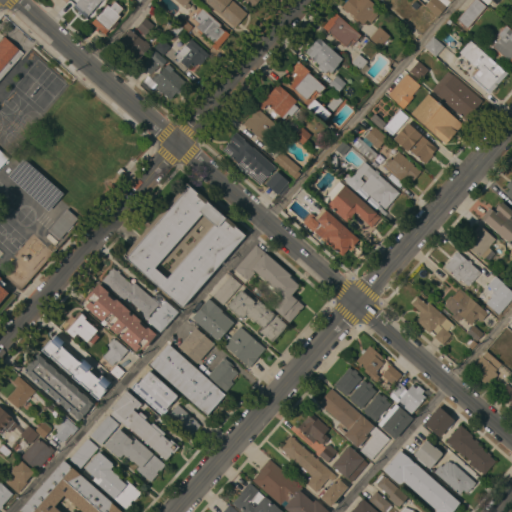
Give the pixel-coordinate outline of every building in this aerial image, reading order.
[(101,0),(87,15),(88,16),(86,18),(73,6),(78,0),(101,0)] [(188,0),(187,2),(191,5),(187,10),(175,0),(188,0)] [(232,0),(247,13),(234,27),(205,1),(205,0),(232,0)] [(346,0),(369,0),(381,10),(370,23),(367,20),(363,25),(358,20),(356,22),(353,19),(354,17),(347,11),(346,12),(341,7),(346,0)] [(438,0),(446,6),(437,16),(424,4),(428,0),(438,0)] [(472,0),(478,0),(486,6),(467,28),(457,19),(472,0)] [(91,23),(107,4),(110,7),(114,1),(123,8),(118,14),(120,16),(116,20),(119,23),(110,33),(107,30),(104,34),(91,23)] [(221,24),(219,26),(223,30),(226,25),(231,29),(228,33),(229,34),(216,50),(211,46),(213,43),(195,27),(198,23),(193,18),(197,14),(195,12),(199,8),(201,10),(202,8),(221,24)] [(360,35),(352,45),(349,43),(347,45),(347,44),(344,46),(322,27),(335,12),(360,35)] [(511,30),(511,62),(511,63),(509,61),(492,46),(500,37),(498,34),(506,25),(511,30)] [(379,27),(389,36),(380,47),(369,38),(379,27)] [(152,48),(138,65),(129,57),(132,54),(118,42),(129,29),(152,48)] [(0,302),(0,40),(4,36),(23,53),(0,79),(0,149),(9,158),(0,167),(0,277),(1,278),(0,279),(6,284),(2,287),(8,293),(0,302)] [(444,46),(435,56),(424,46),(432,36),(444,46)] [(162,55),(153,47),(161,38),(170,46),(162,55)] [(342,58),(337,64),(338,64),(335,67),(336,68),(333,71),(332,71),(330,73),(327,70),(324,73),(317,67),(319,64),(305,53),(318,38),(342,58)] [(209,55),(200,65),(197,62),(193,66),(191,64),(187,68),(174,57),(185,44),(185,45),(190,39),(209,55)] [(489,94),(470,77),(473,75),(471,73),(476,68),(459,52),(470,40),(489,57),(501,68),(502,68),(508,73),(489,94)] [(151,75),(141,66),(154,50),(167,60),(161,67),(160,65),(151,75)] [(367,61),(360,70),(351,63),(358,54),(367,61)] [(309,71),(308,72),(325,87),(321,92),(320,91),(318,93),(317,92),(312,98),(310,96),(306,100),(289,85),(294,81),(293,80),(297,75),(290,69),(298,61),(309,71)] [(428,70),(420,80),(409,71),(418,61),(428,70)] [(185,82),(179,88),(181,90),(178,94),(176,92),(170,99),(153,85),(148,90),(140,84),(148,75),(152,79),(158,71),(160,72),(166,65),(185,82)] [(482,100),(465,120),(435,94),(436,93),(431,90),(447,71),(452,75),(453,75),(482,100)] [(413,97),(403,109),(397,104),(398,103),(388,94),(406,73),(420,85),(411,95),(413,97)] [(337,92),(328,84),(336,75),(345,83),(337,92)] [(269,93),(269,94),(278,84),(296,101),(293,104),(298,108),(292,115),(290,112),(284,119),(266,104),(262,109),(258,106),(269,93)] [(462,124),(450,137),(451,138),(448,142),(447,142),(445,144),(410,113),(427,93),(462,124)] [(321,105),(322,103),(324,105),(323,107),(330,113),(324,120),(311,109),(310,110),(306,107),(314,99),(321,105)] [(280,128),(266,144),(264,143),(262,141),(261,142),(256,137),(257,136),(243,123),(249,116),(249,117),(258,107),(260,110),(280,128)] [(399,109),(408,117),(394,133),(386,125),(399,109)] [(380,128),(369,119),(375,113),(385,122),(380,128)] [(417,131),(418,129),(423,134),(421,135),(436,148),(432,154),(433,155),(425,164),(408,149),(407,151),(406,150),(405,151),(392,140),(407,122),(417,131)] [(387,138),(377,149),(372,145),(372,144),(363,136),(368,130),(369,131),(373,126),(387,138)] [(311,135),(302,144),(293,136),(301,127),(311,135)] [(275,167),(260,185),(251,177),(247,174),(237,165),(238,163),(223,149),(230,140),(229,139),(235,132),(275,167)] [(377,154),(371,162),(352,144),(358,137),(377,154)] [(335,149),(342,141),(350,148),(342,156),(335,149)] [(300,168),(297,171),(300,174),(295,180),(273,160),(281,151),(300,168)] [(403,183),(398,179),(382,165),(389,157),(391,159),(398,151),(421,171),(412,181),(408,178),(403,183)] [(345,182),(346,181),(344,180),(351,172),(353,174),(363,162),(369,166),(399,193),(385,209),(359,186),(355,191),(345,182)] [(276,171),(289,182),(287,183),(289,185),(280,195),(278,193),(277,195),(265,184),(276,171)] [(511,179),(502,191),(511,199),(511,179)] [(380,217),(371,227),(355,213),(352,216),(353,217),(349,221),(348,220),(346,222),(327,205),(327,204),(322,200),(339,181),(380,217)] [(187,188),(184,185),(186,183),(197,193),(198,191),(226,216),(226,217),(235,225),(235,226),(245,235),(181,307),(123,256),(124,254),(127,256),(187,188)] [(511,245),(480,218),(489,208),(492,211),(493,210),(495,213),(497,211),(495,209),(501,201),(511,210),(511,245)] [(66,208),(78,218),(58,240),(47,231),(66,208)] [(358,239),(352,246),(353,247),(349,252),(347,250),(342,256),(314,231),(313,232),(303,223),(303,220),(309,214),(312,214),(315,216),(323,208),(325,210),(358,239)] [(495,239),(488,247),(491,250),(484,258),(481,256),(480,257),(463,243),(468,237),(466,236),(472,229),(474,230),(478,225),(495,239)] [(256,244),(291,275),(289,277),(298,285),(297,286),(298,287),(291,295),(294,298),(295,297),(299,301),(298,301),(303,306),(289,323),(271,307),(280,298),(269,288),(271,287),(257,274),(255,271),(247,280),(234,269),(256,244)] [(468,261),(469,260),(472,262),(471,263),(480,272),(468,286),(460,279),(458,281),(454,277),(454,276),(444,266),(457,251),(468,261)] [(151,298),(157,291),(166,300),(165,300),(178,312),(160,332),(147,320),(160,306),(158,304),(148,315),(149,316),(146,320),(142,317),(144,315),(142,314),(143,313),(129,300),(128,301),(126,300),(127,299),(126,297),(124,300),(121,298),(120,298),(101,281),(107,274),(107,273),(110,270),(113,268),(116,271),(117,269),(120,272),(119,273),(132,284),(134,282),(151,298)] [(230,275),(241,284),(223,305),(212,296),(230,275)] [(511,290),(511,302),(510,305),(506,302),(505,304),(502,302),(504,300),(487,286),(495,276),(511,290)] [(98,283),(156,334),(143,349),(142,348),(140,350),(137,350),(135,351),(120,337),(121,335),(118,333),(117,335),(109,328),(111,326),(103,319),(102,321),(85,306),(86,304),(85,304),(84,299),(98,283)] [(488,313),(481,321),(477,318),(471,325),(462,317),(458,322),(451,316),(453,314),(444,306),(446,303),(445,302),(451,295),(452,296),(459,288),(488,313)] [(241,289),(252,299),(254,296),(287,325),(272,342),(258,330),(261,327),(255,322),(254,322),(253,323),(249,319),(249,318),(245,315),(241,319),(227,306),(241,289)] [(446,318),(454,325),(448,332),(451,334),(442,344),(433,336),(436,333),(432,330),(429,333),(427,331),(426,331),(424,329),(415,321),(419,317),(417,315),(420,312),(411,304),(417,296),(426,304),(428,302),(446,318)] [(233,323),(224,333),(230,337),(224,344),(219,340),(218,341),(191,318),(208,298),(222,310),(221,312),(233,323)] [(97,330),(95,333),(99,336),(91,346),(77,334),(73,338),(63,329),(69,322),(69,323),(79,311),(84,315),(83,315),(86,318),(84,319),(97,330)] [(265,348),(257,357),(258,357),(248,368),(247,367),(247,366),(224,345),(224,344),(230,337),(240,326),(265,348)] [(178,346),(195,327),(214,344),(197,364),(178,346)] [(89,393),(90,392),(79,382),(78,383),(70,377),(71,376),(49,356),(48,357),(40,350),(49,340),(50,341),(55,335),(63,342),(60,346),(80,363),(83,359),(90,366),(87,370),(98,380),(102,376),(109,383),(104,388),(106,390),(97,400),(89,393)] [(128,350),(117,362),(116,361),(112,366),(108,362),(102,356),(106,352),(105,351),(109,347),(107,345),(113,338),(115,340),(116,339),(128,350)] [(149,365),(168,343),(206,377),(224,357),(233,366),(232,367),(238,372),(230,380),(233,383),(225,392),(220,388),(219,390),(224,394),(207,414),(202,409),(201,410),(149,365)] [(369,346),(383,358),(380,361),(383,363),(376,371),(377,372),(376,374),(379,377),(375,382),(370,378),(370,377),(363,371),(365,369),(356,361),(361,354),(361,352),(361,350),(363,349),(365,350),(369,346)] [(494,372),(497,374),(489,384),(486,382),(484,384),(472,373),(473,372),(470,369),(485,351),(500,364),(496,369),(494,372)] [(74,416),(70,412),(69,413),(63,407),(64,407),(59,402),(58,403),(52,397),(53,396),(48,392),(47,393),(41,387),(42,387),(37,383),(36,384),(30,378),(26,374),(24,373),(24,369),(28,364),(29,364),(33,359),(32,359),(37,353),(45,360),(44,360),(49,364),(56,369),(55,370),(60,374),(67,379),(66,380),(71,384),(71,383),(78,389),(77,390),(81,393),(82,393),(89,398),(88,399),(93,403),(89,408),(83,415),(78,421),(74,416)] [(122,371),(114,364),(108,371),(116,378),(122,371)] [(402,374),(393,385),(381,375),(390,365),(402,374)] [(349,367),(353,370),(354,369),(358,373),(357,374),(361,378),(346,396),(340,391),(335,388),(336,387),(333,385),(349,367)] [(177,395),(165,408),(167,410),(162,416),(131,388),(136,382),(137,384),(149,371),(177,395)] [(35,391),(25,402),(26,403),(23,406),(22,406),(20,408),(19,407),(18,408),(6,399),(17,386),(13,382),(18,376),(35,391)] [(364,380),(367,383),(368,382),(372,385),(371,387),(376,391),(361,409),(354,403),(354,404),(350,400),(348,398),(364,380)] [(410,415),(389,396),(393,393),(391,392),(400,383),(405,388),(404,389),(406,391),(412,385),(416,388),(418,385),(424,391),(422,394),(426,397),(410,415)] [(511,388),(511,398),(508,403),(498,394),(506,384),(511,388)] [(374,426),(389,439),(371,460),(359,450),(372,435),(368,432),(365,435),(367,436),(357,447),(343,435),(348,429),(318,403),(331,388),(374,426)] [(127,426),(127,427),(120,421),(119,422),(110,414),(113,410),(111,408),(126,390),(141,404),(136,409),(134,407),(133,409),(138,414),(140,411),(146,417),(144,419),(150,425),(152,423),(165,434),(163,436),(169,441),(171,439),(179,447),(173,453),(171,452),(170,453),(171,454),(166,460),(127,426)] [(378,393),(382,396),(383,395),(387,398),(385,399),(390,404),(375,422),(369,416),(368,417),(364,413),(365,412),(363,411),(378,393)] [(395,439),(380,427),(380,426),(378,424),(395,403),(399,407),(399,406),(413,418),(395,439)] [(197,421),(196,422),(200,425),(189,438),(165,418),(177,404),(197,421)] [(0,406),(13,417),(11,419),(17,424),(10,432),(4,427),(0,431),(0,406)] [(438,406),(454,420),(439,437),(423,423),(438,406)] [(311,412),(329,428),(324,433),(327,436),(327,437),(329,438),(323,444),(322,443),(321,444),(316,439),(313,443),(306,437),(307,435),(298,427),(311,412)] [(53,426),(63,415),(78,428),(72,434),(71,433),(62,442),(54,435),(56,432),(56,430),(57,429),(53,426)] [(108,415),(119,424),(101,445),(90,435),(108,415)] [(34,430),(43,420),(52,428),(43,438),(39,434),(34,430)] [(445,441),(460,424),(471,434),(471,435),(472,436),(471,438),(474,440),(475,439),(478,442),(477,443),(483,448),(482,449),(486,453),(487,451),(491,455),(490,456),(495,461),(484,474),(477,468),(476,469),(468,463),(470,460),(465,456),(464,457),(445,441)] [(30,444),(20,434),(28,425),(34,430),(39,434),(30,444)] [(118,428),(129,438),(131,435),(136,440),(136,439),(153,454),(152,454),(165,465),(160,471),(158,469),(156,472),(157,473),(150,482),(136,469),(138,466),(133,461),(132,462),(123,454),(120,458),(118,456),(118,457),(104,445),(118,428)] [(311,476),(279,448),(290,435),(292,438),(293,437),(295,438),(294,439),(311,454),(312,453),(313,454),(312,455),(316,458),(317,457),(318,459),(318,460),(333,473),(332,473),(336,476),(332,481),(328,478),(320,487),(321,488),(319,490),(318,489),(316,492),(305,483),(311,476)] [(21,456),(38,438),(53,452),(37,470),(21,456)] [(98,448),(80,468),(69,458),(87,438),(98,448)] [(426,440),(434,447),(435,447),(442,453),(441,454),(429,468),(425,465),(424,466),(416,459),(417,458),(413,455),(426,440)] [(328,444),(336,451),(327,462),(319,455),(328,444)] [(348,445),(363,458),(362,459),(367,463),(351,482),(331,465),(348,445)] [(112,463),(111,464),(113,466),(110,469),(119,476),(118,477),(124,482),(126,480),(141,493),(134,501),(132,499),(130,502),(131,504),(126,509),(113,497),(99,485),(99,486),(92,480),(95,477),(84,468),(98,451),(112,463)] [(459,502),(450,511),(434,511),(436,510),(403,481),(401,484),(400,483),(399,484),(383,470),(399,451),(414,463),(414,462),(459,502)] [(301,487),(299,490),(300,490),(301,489),(308,495),(306,496),(313,502),(315,499),(329,511),(328,511),(288,511),(283,507),(284,506),(281,503),(280,505),(252,480),(260,470),(259,470),(269,459),(301,487)] [(20,511),(19,511),(63,460),(112,502),(111,503),(121,511),(20,511)] [(34,472),(26,481),(27,482),(18,493),(6,482),(13,474),(11,472),(12,471),(11,469),(15,465),(17,466),(21,461),(34,472)] [(475,482),(466,493),(463,490),(459,494),(434,472),(440,464),(442,466),(447,461),(448,462),(449,461),(452,464),(453,463),(475,482)] [(398,488),(397,488),(407,497),(398,507),(388,498),(390,496),(376,484),(377,483),(375,482),(381,475),(382,476),(383,475),(398,488)] [(330,506),(320,497),(333,481),(333,482),(338,477),(340,478),(339,479),(347,487),(330,506)] [(2,505),(3,507),(0,510),(0,482),(12,494),(2,505)] [(264,496),(282,511),(242,511),(232,503),(240,494),(239,493),(249,482),(264,496)] [(391,504),(390,505),(391,507),(386,511),(385,511),(384,511),(381,511),(368,499),(375,491),(391,504)] [(377,511),(349,511),(362,498),(377,511)]
